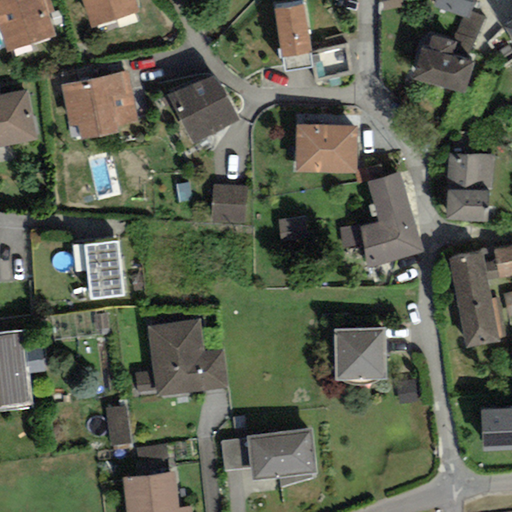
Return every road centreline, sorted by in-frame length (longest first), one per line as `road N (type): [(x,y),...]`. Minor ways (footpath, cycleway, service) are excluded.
road 1 (residential): [(452,490),(413,145),(400,119),(370,97)]
road 2 (residential): [(176,0),(207,53),(248,91),(370,97)]
